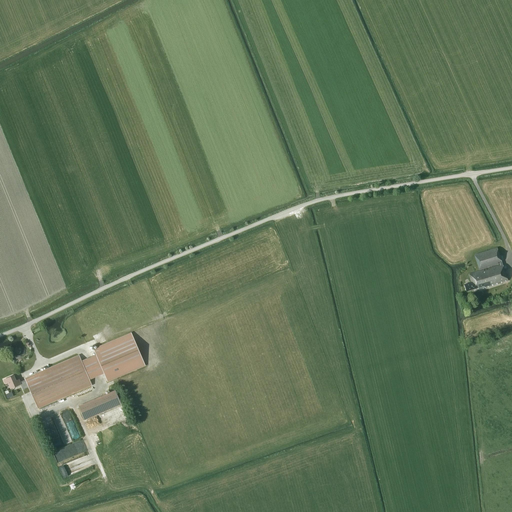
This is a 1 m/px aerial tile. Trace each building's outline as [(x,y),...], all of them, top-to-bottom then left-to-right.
[(507,280),(497,247),(474,255),(479,271),(468,274),(471,282),(464,284),(466,292),(478,288),(478,290),(507,280)] [(145,364),(131,333),(94,350),(96,355),(81,361),(89,379),(104,373),(107,381),(145,364)] [(81,361),(79,356),(25,379),(25,380),(20,382),(19,379),(16,381),(13,375),(3,379),(5,384),(8,383),(11,388),(20,384),(22,389),(28,387),(37,407),(91,384),(89,379),(81,361)] [(7,399),(13,396),(12,391),(9,393),(8,390),(4,391),(6,394),(5,394),(7,399)] [(121,404),(115,390),(78,406),(84,420),(121,404)] [(63,448),(54,452),(57,462),(69,458),(67,451),(64,452),(63,448)]
